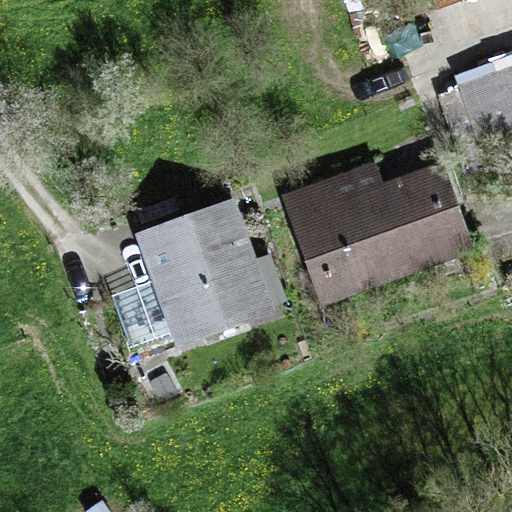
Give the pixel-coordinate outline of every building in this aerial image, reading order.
[(431,0),(436,16),(486,0),(431,0)] [(511,58),(455,77),(499,215),(511,210),(511,58)] [(474,262),(443,168),(380,188),(373,167),(281,197),(320,313),(474,262)] [(236,205),(136,239),(152,286),(111,300),(130,353),(171,339),(176,356),(276,321),(272,310),(286,305),(270,258),(256,263),(236,205)] [(307,474),(324,461),(312,444),(294,457),(307,474)]
